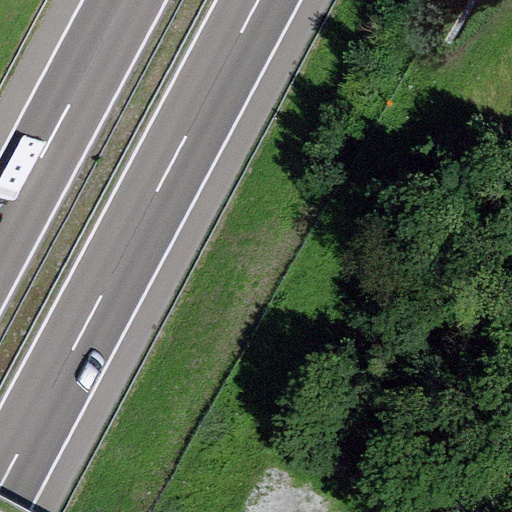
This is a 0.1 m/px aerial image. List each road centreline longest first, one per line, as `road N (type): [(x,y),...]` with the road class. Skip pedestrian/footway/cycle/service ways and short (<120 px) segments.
road 1 (motorway): [(0,490),(260,0)]
road 2 (motorway): [(126,0),(0,237)]
